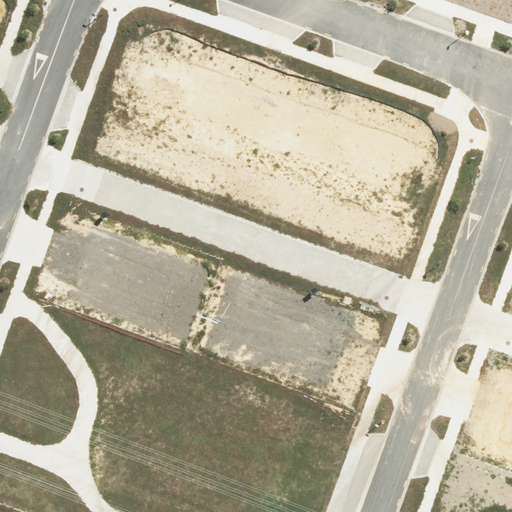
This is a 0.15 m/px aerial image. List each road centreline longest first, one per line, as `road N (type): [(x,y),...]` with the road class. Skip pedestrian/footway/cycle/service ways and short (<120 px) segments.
road 1 (residential): [(17,156),(444,310)]
road 2 (residential): [(511,80),(289,0)]
road 3 (residential): [(375,511),(444,310)]
road 4 (residential): [(444,310),(511,135)]
road 5 (residential): [(17,156),(74,0)]
